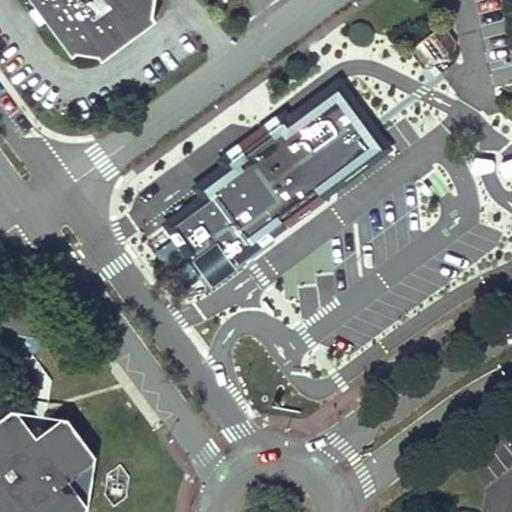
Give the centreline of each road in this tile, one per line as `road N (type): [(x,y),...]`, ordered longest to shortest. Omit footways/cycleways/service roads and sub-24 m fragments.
road 1 (unclassified): [(273,455),(238,430),(57,193)]
road 2 (unclassified): [(35,211),(221,488)]
road 3 (residential): [(57,193),(322,0)]
road 4 (tertiary): [(511,328),(340,446),(295,457)]
road 5 (unknown): [(0,19),(51,86),(78,96),(138,75),(192,31)]
road 6 (tertiary): [(342,509),(365,480),(511,380)]
